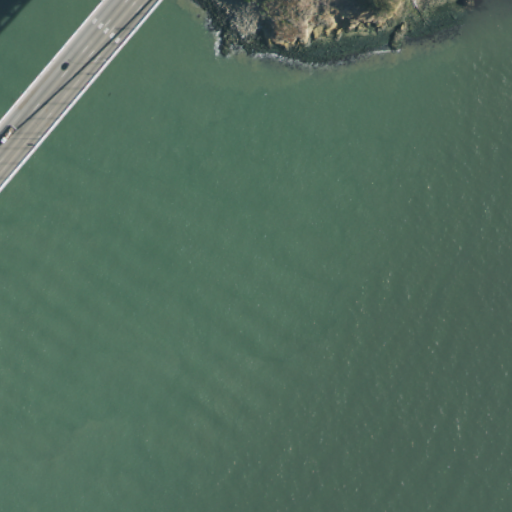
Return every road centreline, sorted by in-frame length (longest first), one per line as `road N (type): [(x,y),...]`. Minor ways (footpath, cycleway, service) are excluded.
road 1 (motorway): [(0,169),(143,0)]
road 2 (motorway): [(119,0),(0,140)]
